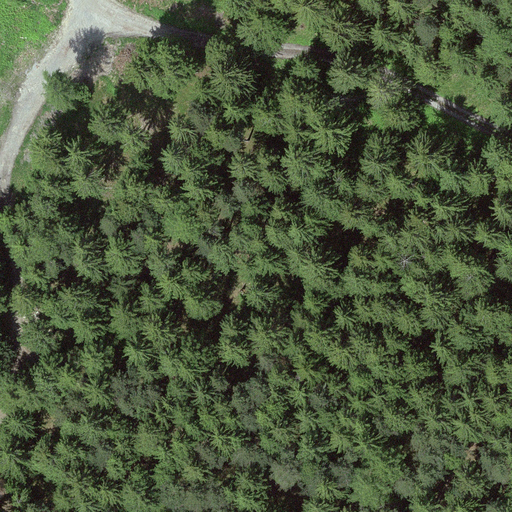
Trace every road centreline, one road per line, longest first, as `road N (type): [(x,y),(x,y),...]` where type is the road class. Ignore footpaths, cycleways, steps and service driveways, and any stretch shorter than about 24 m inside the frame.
road 1 (track): [(89,0),(40,80),(9,161),(34,343),(0,461)]
road 2 (track): [(511,141),(344,61),(150,28),(81,0)]
